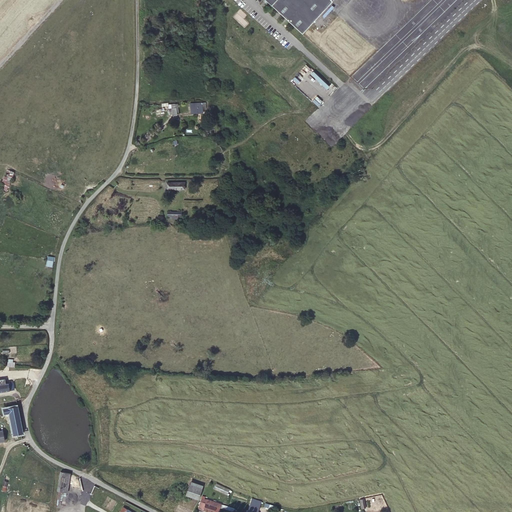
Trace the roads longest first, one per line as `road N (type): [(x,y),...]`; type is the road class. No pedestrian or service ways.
road 1 (residential): [(153,511),(30,442),(22,412),(48,354),(50,324)]
road 2 (residential): [(50,324),(62,241),(112,174)]
road 3 (unclassified): [(229,146),(112,174)]
